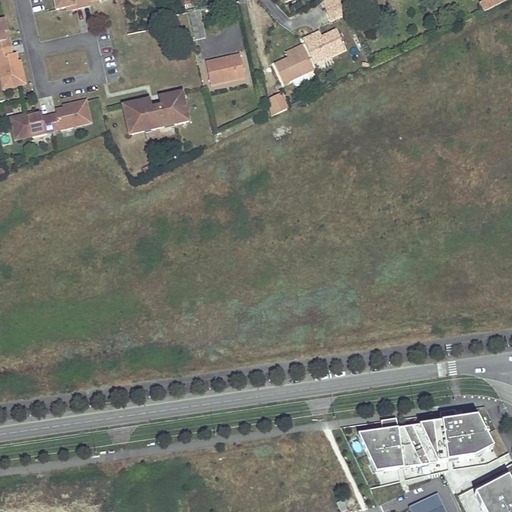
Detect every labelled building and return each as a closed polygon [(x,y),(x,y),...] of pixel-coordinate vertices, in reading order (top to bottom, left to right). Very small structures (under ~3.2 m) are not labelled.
[(74,5),(75,9),(76,8),(83,7),(81,0),(53,0),(56,10),(65,7),(74,5)] [(330,19),(344,12),(338,0),(323,0),(321,1),(330,19)] [(483,0),(479,2),(484,12),(507,0),(483,0)] [(201,9),(192,11),(199,40),(207,38),(201,9)] [(6,31),(4,20),(0,20),(0,49),(10,48),(8,39),(5,40),(4,32),(6,31)] [(310,33),(304,36),(316,61),(346,46),(336,27),(323,33),(313,38),(310,33)] [(313,38),(323,33),(320,28),(310,33),(313,38)] [(275,62),(284,81),(293,77),(307,70),(314,66),(303,42),(296,46),(299,50),(289,55),(275,62)] [(299,50),(296,46),(286,50),(289,55),(299,50)] [(25,84),(21,67),(19,68),(17,61),(16,54),(12,55),(10,48),(0,49),(0,62),(1,68),(0,69),(0,74),(3,89),(25,84)] [(214,60),(205,62),(210,84),(244,76),(239,54),(222,58),(222,61),(215,62),(214,60)] [(307,70),(293,77),(297,84),(311,77),(307,70)] [(184,98),(182,91),(176,93),(178,99),(184,98)] [(176,93),(163,96),(166,109),(153,112),(152,109),(150,99),(130,104),(131,111),(125,112),(131,135),(145,132),(145,130),(151,128),(152,130),(165,127),(165,125),(175,122),(175,124),(190,121),(184,98),(178,99),(176,93)] [(282,93),(267,100),(271,117),(289,108),(282,93)] [(166,109),(163,96),(160,97),(163,107),(152,109),(153,112),(166,109)] [(86,101),(69,105),(70,107),(63,109),(56,110),(57,114),(50,116),(53,132),(61,130),(61,127),(70,125),(73,127),(91,123),(86,101)] [(131,111),(130,104),(123,106),(125,112),(131,111)] [(41,114),(34,116),(28,117),(27,115),(10,118),(15,140),(33,136),(35,133),(45,131),(45,134),(53,132),(50,116),(42,118),(41,114)] [(435,422),(420,424),(438,464),(473,458),(491,450),(478,416),(454,419),(448,420),(435,422)] [(438,464),(420,424),(397,428),(391,429),(379,430),(355,434),(373,473),(438,464)] [(357,443),(351,445),(354,455),(361,453),(357,443)] [(481,511),(511,511),(511,484),(508,477),(473,496),(481,511)] [(343,499),(337,502),(340,511),(342,511),(347,510),(343,499)]
